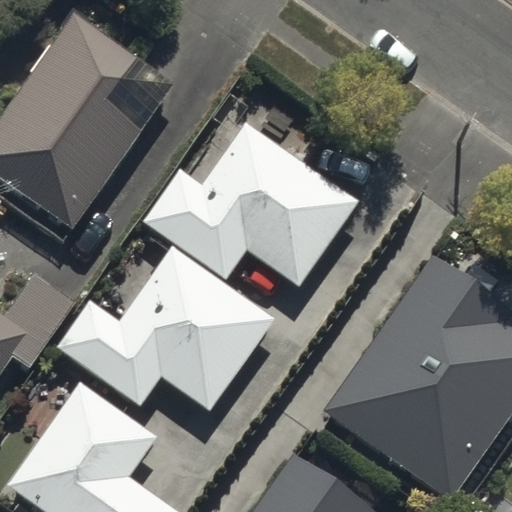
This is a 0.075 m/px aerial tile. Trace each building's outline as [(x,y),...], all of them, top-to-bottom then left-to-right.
[(0,103),(0,187),(68,234),(165,94),(58,20),(0,103)] [(249,111),(198,185),(166,163),(134,209),(222,270),(240,244),(286,276),(352,182),(249,111)] [(163,238),(112,312),(80,290),(48,336),(136,397),(154,371),(200,403),(266,308),(163,238)] [(316,403),(455,498),(511,415),(511,316),(420,254),(316,403)] [(0,364),(13,345),(0,335),(0,364)] [(176,511),(179,508),(133,476),(122,469),(151,427),(73,372),(0,476),(0,483),(42,511),(176,511)] [(238,511),(359,511),(278,456),(238,511)]
